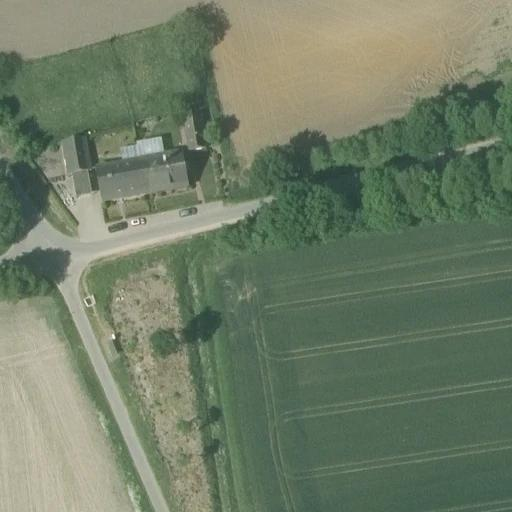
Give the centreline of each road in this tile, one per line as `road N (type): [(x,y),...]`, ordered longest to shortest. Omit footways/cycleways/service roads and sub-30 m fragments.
road 1 (unclassified): [(58,259),(511,146)]
road 2 (unclassified): [(167,511),(58,259)]
